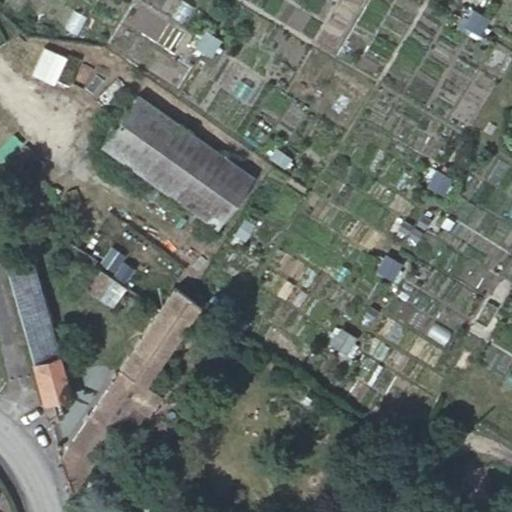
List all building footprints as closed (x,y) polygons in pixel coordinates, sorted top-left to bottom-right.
[(474,9),(463,25),(479,33),(488,18),(474,9)] [(258,178),(141,97),(105,148),(223,229),(258,178)] [(423,181),(440,191),(449,175),(433,166),(423,181)] [(17,213),(0,218),(0,224),(3,235),(22,230),(17,213)] [(372,266),(387,275),(396,260),(381,251),(372,266)] [(31,260),(6,268),(50,422),(62,419),(64,416),(60,402),(64,401),(71,396),(31,260)] [(111,279),(98,269),(84,289),(98,298),(111,279)] [(132,321),(144,301),(111,279),(98,298),(132,321)] [(176,286),(159,312),(185,329),(200,307),(202,304),(176,286)] [(131,405),(185,329),(159,312),(119,370),(120,372),(61,460),(69,488),(71,490),(72,490),(111,436),(123,444),(145,414),(131,405)] [(323,351),(338,360),(348,345),(332,336),(323,351)] [(511,412),(511,401),(487,386),(484,391),(488,394),(486,398),(472,389),(460,409),(474,417),(468,426),(494,442),(511,412)] [(467,477),(453,498),(473,511),(495,511),(499,507),(511,489),(499,482),(491,493),(467,477)]
